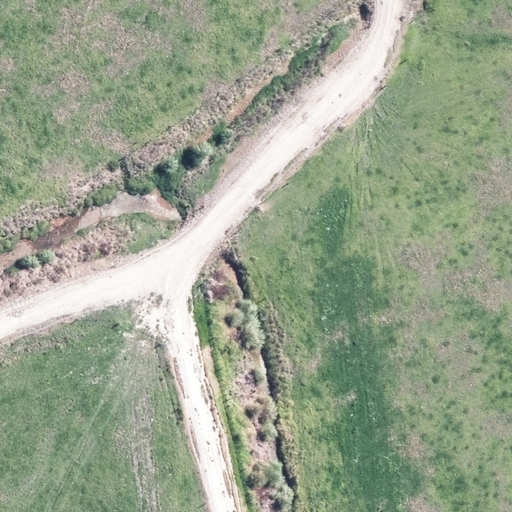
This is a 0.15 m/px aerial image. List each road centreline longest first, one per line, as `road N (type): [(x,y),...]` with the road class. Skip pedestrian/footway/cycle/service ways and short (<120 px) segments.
road 1 (track): [(387,0),(382,46),(167,274),(224,511)]
road 2 (track): [(167,274),(0,331)]
